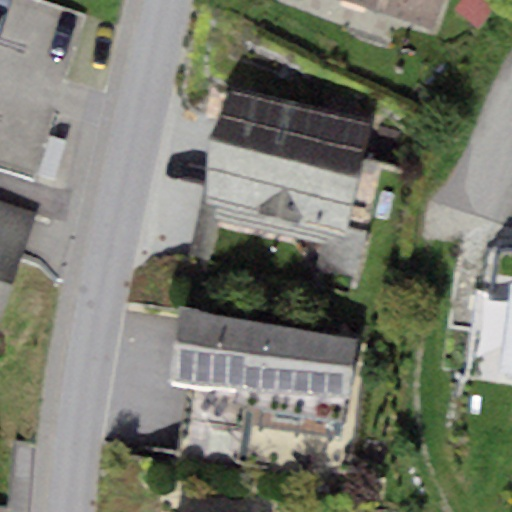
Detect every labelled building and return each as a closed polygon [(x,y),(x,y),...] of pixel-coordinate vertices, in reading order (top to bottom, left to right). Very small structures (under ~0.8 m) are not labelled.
[(445,0),(330,0),(328,9),(435,38),(445,0)] [(464,0),(452,16),(477,35),(504,0),(464,0)] [(388,133),(237,105),(216,218),(367,246),(388,133)] [(0,330),(37,214),(0,201),(0,330)] [(376,339),(181,320),(174,387),(369,406),(376,339)]
